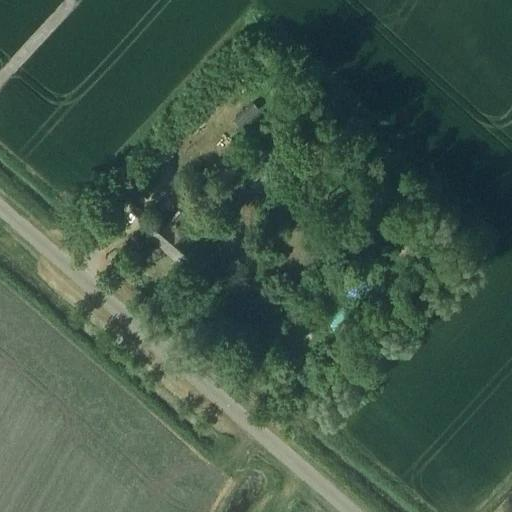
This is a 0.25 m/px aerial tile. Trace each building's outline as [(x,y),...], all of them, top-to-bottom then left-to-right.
[(205,116),(192,104),(130,171),(143,183),(146,186),(158,173),(155,170),(205,116)] [(215,148),(227,130),(209,119),(197,137),(215,148)] [(240,142),(227,159),(244,172),(257,155),(240,142)] [(205,162),(183,147),(178,155),(200,169),(205,162)] [(283,181),(255,159),(242,176),(270,198),(283,181)] [(397,197),(384,213),(410,234),(393,255),(411,269),(441,233),(423,218),(397,197)] [(195,274),(214,253),(195,236),(208,222),(191,207),(178,222),(174,218),(170,223),(164,219),(155,230),(164,238),(160,243),(195,274)]
